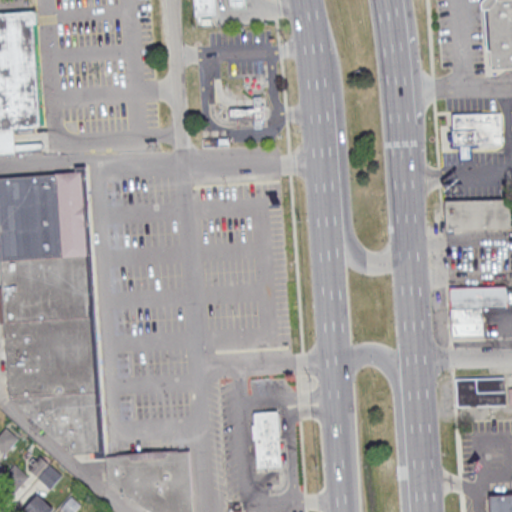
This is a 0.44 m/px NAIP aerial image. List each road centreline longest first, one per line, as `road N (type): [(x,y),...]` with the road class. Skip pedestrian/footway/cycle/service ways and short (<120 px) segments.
road 1 (primary): [(403,511),(393,372),(377,351),(335,366)]
road 2 (primary): [(333,333),(343,511)]
road 3 (primary): [(424,511),(414,358)]
road 4 (residential): [(170,0),(180,147)]
road 5 (primary): [(316,94),(325,222)]
road 6 (primary): [(400,122),(387,0)]
